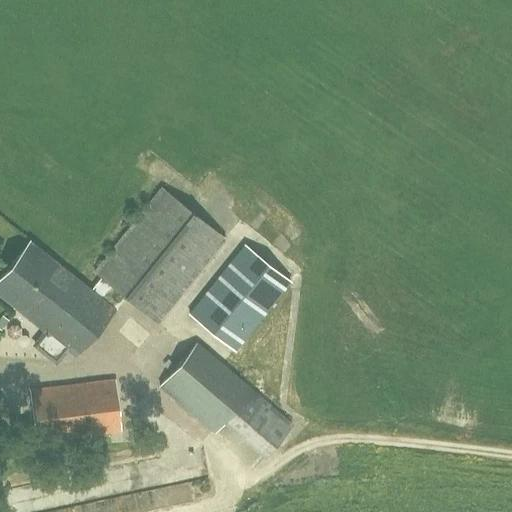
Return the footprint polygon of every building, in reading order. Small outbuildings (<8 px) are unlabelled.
[(57,363),(68,349),(77,355),(125,295),(157,321),(225,238),(162,187),(94,270),(101,276),(91,288),(30,240),(0,277),(0,293),(44,329),(32,344),(57,363)] [(234,349),(290,281),(245,244),(190,313),(234,349)] [(140,342),(152,328),(133,310),(120,325),(140,342)] [(217,430),(224,421),(268,457),(296,423),(197,341),(160,383),(217,430)] [(38,442),(121,431),(114,378),(31,389),(38,442)] [(28,483),(30,491),(36,489),(39,501),(81,489),(76,470),(28,483)] [(190,476),(192,493),(211,490),(209,473),(190,476)] [(13,507),(29,504),(26,488),(10,491),(13,507)]
